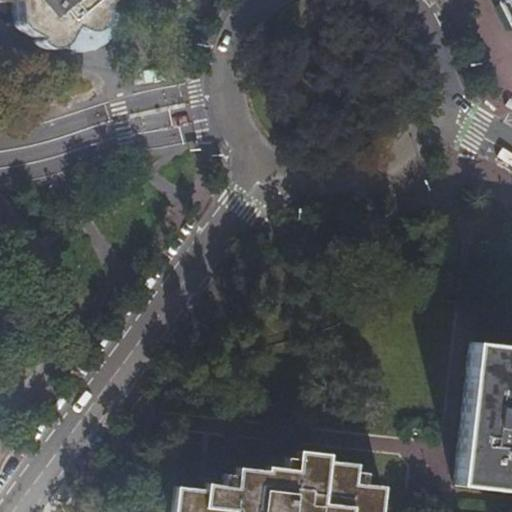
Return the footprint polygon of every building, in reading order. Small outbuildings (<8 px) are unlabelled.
[(0,0),(0,2),(9,1),(12,18),(14,24),(16,29),(20,32),(34,37),(33,41),(34,43),(37,45),(43,47),(48,47),(52,45),(57,42),(62,36),(67,24),(77,27),(82,27),(89,25),(92,23),(95,20),(97,17),(98,13),(98,8),(96,4),(101,0),(0,0)] [(511,0),(500,0),(499,3),(511,28),(511,0)] [(511,346),(469,342),(453,484),(511,491),(511,346)] [(202,489),(173,486),(170,511),(377,511),(380,486),(364,484),(351,483),(353,470),(353,463),(324,460),(325,454),(295,451),(294,457),(293,470),(280,468),(264,466),(263,470),(234,467),(233,474),(232,486),(220,485),(203,483),(202,489)] [(282,456),(280,468),(293,470),(294,457),(282,456)] [(353,470),(351,483),(364,484),(365,472),(353,470)] [(221,472),(220,485),(232,486),(233,474),(221,472)]
